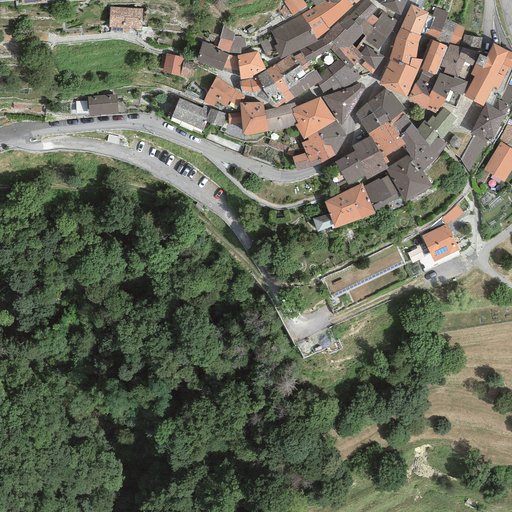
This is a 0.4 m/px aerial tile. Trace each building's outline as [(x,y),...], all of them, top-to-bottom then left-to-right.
[(306,6),(302,0),(284,0),(283,1),(293,16),(306,6)] [(328,28),(353,6),(347,0),(335,0),(332,3),(329,0),(326,0),(315,7),(301,15),(306,24),(308,23),(316,39),(329,29),(328,28)] [(365,20),(366,21),(372,14),(377,8),(367,0),(364,0),(348,16),(358,26),(365,20)] [(400,16),(407,0),(381,0),(379,4),(400,16)] [(428,13),(411,5),(400,28),(419,36),(420,32),(425,34),(427,29),(429,30),(434,18),(431,17),(427,16),(428,13)] [(142,9),(110,7),(109,27),(110,28),(110,31),(129,32),(129,28),(141,29),(142,9)] [(448,13),(435,7),(431,17),(434,18),(429,30),(427,29),(425,34),(437,40),(449,44),(458,47),(464,28),(456,25),(456,24),(445,19),(448,13)] [(398,22),(382,11),(381,10),(376,17),(372,14),(366,21),(385,40),(398,22)] [(146,12),(146,20),(166,21),(167,13),(146,12)] [(306,24),(301,15),(271,32),(273,36),(276,44),(273,46),(275,48),(279,57),(280,59),(287,55),(291,53),(299,50),(317,41),(317,40),(316,39),(308,23),(306,24)] [(348,16),(347,16),(339,23),(338,22),(323,38),(330,48),(339,59),(350,70),(352,67),(361,58),(362,56),(355,48),(352,45),(363,34),(362,28),(358,26),(348,16)] [(367,37),(364,40),(377,50),(385,40),(366,21),(365,20),(358,26),(362,28),(363,34),(367,37)] [(220,39),(217,47),(217,48),(228,53),(240,53),(241,47),(246,46),(245,38),(241,37),(234,37),(235,34),(223,26),(219,38),(220,39)] [(421,36),(419,36),(400,28),(396,37),(388,59),(390,60),(397,64),(398,62),(409,65),(411,58),(415,59),(418,42),(421,36)] [(479,52),(482,38),(463,34),(460,47),(479,52)] [(273,46),(276,44),(273,36),(259,42),(264,53),(275,48),(273,46)] [(299,50),(300,53),(301,53),(307,62),(330,48),(323,38),(317,41),(299,50)] [(446,46),(432,40),(420,69),(422,70),(435,75),(446,46)] [(222,71),(228,54),(216,49),(217,48),(217,47),(202,41),(196,60),(222,72),(222,71)] [(474,77),(464,96),(483,106),(493,86),(498,89),(509,67),(511,69),(511,52),(493,43),(490,49),(486,57),(480,55),(470,74),(474,77)] [(445,67),(443,74),(453,78),(453,77),(457,78),(464,62),(473,66),(479,52),(460,47),(458,47),(449,44),(440,67),(445,67)] [(364,48),(358,45),(355,48),(362,56),(361,58),(364,62),(361,65),(372,74),(384,57),(366,46),(364,48)] [(265,68),(257,51),(236,56),(237,57),(239,76),(240,79),(240,80),(252,78),(257,76),(266,70),(265,68)] [(287,55),(274,64),(282,76),(280,77),(288,89),(299,82),(298,81),(306,75),(302,70),(309,65),(307,62),(301,53),(300,53),(294,57),(291,53),(287,55)] [(183,58),(166,54),(162,72),(180,76),(183,60),(183,58)] [(222,71),(239,76),(237,57),(228,54),(222,71)] [(415,59),(411,58),(409,65),(398,62),(397,64),(390,60),(378,84),(406,98),(423,60),(415,59)] [(339,59),(318,74),(322,80),(317,83),(322,93),(331,88),(333,91),(345,87),(360,78),(352,67),(350,70),(339,59)] [(198,64),(183,60),(180,76),(188,79),(196,72),(198,64)] [(274,64),(266,70),(257,76),(258,78),(262,89),(271,101),(268,103),(272,107),(276,107),(284,102),(285,103),(294,98),(288,89),(280,77),(282,76),(274,64)] [(313,70),(306,75),(298,81),(299,82),(288,89),(294,98),(317,83),(322,80),(318,74),(316,70),(314,71),(313,70)] [(435,75),(422,70),(418,80),(414,83),(407,99),(435,114),(450,91),(462,95),(467,82),(457,78),(453,77),(453,78),(443,74),(439,73),(438,76),(435,75)] [(235,90),(216,76),(206,93),(203,102),(214,107),(216,101),(226,107),(229,101),(235,90)] [(250,80),(240,82),(242,90),(253,92),(262,89),(258,78),(250,80)] [(349,88),(322,96),(341,126),(365,89),(365,86),(363,84),(362,83),(360,83),(349,88)] [(511,97),(511,87),(507,85),(500,101),(509,105),(511,97)] [(374,97),(390,121),(401,112),(405,109),(391,92),(389,93),(386,88),(374,97)] [(244,97),(235,90),(229,101),(230,102),(238,106),(240,106),(239,103),(241,103),(244,97)] [(116,94),(87,97),(89,116),(118,114),(116,94)] [(295,125),(303,139),(307,137),(317,131),(335,121),(320,97),(295,108),(291,109),(293,113),(292,114),(298,123),(295,125)] [(368,134),(390,121),(374,97),(366,103),(355,114),(368,134)] [(226,114),(203,105),(202,108),(179,99),(171,118),(203,131),(207,122),(221,127),(226,114)] [(500,101),(497,100),(493,108),(505,114),(509,105),(500,101)] [(87,101),(76,101),(76,114),(87,113),(87,101)] [(264,111),(262,102),(241,103),(239,103),(240,106),(240,113),(241,123),(243,134),(245,136),(268,131),(264,111)] [(291,109),(295,108),(294,103),(264,111),(268,131),(295,125),(298,123),(292,114),(293,113),(291,109)] [(493,108),(485,103),(470,134),(473,135),(483,140),(484,138),(486,135),(493,138),(505,114),(493,108)] [(456,118),(443,108),(434,118),(432,116),(426,123),(424,120),(416,130),(428,145),(429,146),(438,136),(441,140),(453,125),(452,124),(456,118)] [(411,123),(401,112),(390,121),(368,134),(369,137),(370,136),(383,158),(402,146),(405,144),(398,136),(411,123)] [(241,123),(240,113),(227,114),(229,125),(241,123)] [(347,137),(335,121),(317,131),(325,146),(330,146),(335,155),(347,137)] [(414,161),(415,160),(428,145),(416,130),(411,123),(398,136),(405,144),(402,146),(410,155),(414,161)] [(511,126),(507,124),(499,139),(507,143),(509,139),(511,140),(511,126)] [(317,131),(307,137),(308,140),(301,143),(305,153),(309,163),(311,162),(312,166),(321,163),(335,155),(330,146),(325,146),(317,131)] [(487,140),(484,138),(483,140),(473,135),(460,159),(468,172),(487,140)] [(351,145),(354,151),(367,174),(365,176),(366,180),(382,171),(386,170),(388,168),(387,167),(387,166),(383,158),(370,136),(369,137),(351,145)] [(429,146),(428,145),(415,160),(423,171),(437,158),(446,145),(441,140),(438,136),(429,146)] [(455,136),(453,136),(449,142),(449,145),(452,147),(457,148),(461,143),(461,140),(455,136)] [(294,151),(269,139),(267,145),(291,157),(294,151)] [(511,168),(511,149),(500,142),(483,170),(504,182),(511,168)] [(348,185),(365,176),(367,174),(354,151),(335,162),(336,163),(324,170),(334,189),(346,182),(348,185)] [(305,153),(292,157),(296,171),(312,166),(311,162),(309,163),(305,153)] [(432,186),(423,171),(415,160),(414,161),(410,155),(408,157),(407,155),(387,167),(388,168),(386,170),(389,175),(401,196),(405,203),(432,186)] [(401,196),(389,175),(379,180),(378,178),(364,186),(375,211),(401,196)] [(374,214),(362,183),(341,193),(353,222),(374,214)] [(353,222),(341,193),(324,202),(328,213),(333,226),(334,228),(353,222)] [(441,220),(445,224),(446,223),(447,224),(451,221),(453,223),(463,213),(456,205),(441,220)] [(333,226),(328,213),(312,219),(317,232),(333,226)] [(445,224),(421,236),(434,262),(459,250),(447,224),(446,223),(445,224)] [(322,279),(332,299),(404,264),(394,244),(322,279)] [(416,249),(422,256),(428,251),(423,244),(416,249)] [(498,386),(490,384),(488,393),(495,395),(498,386)]
